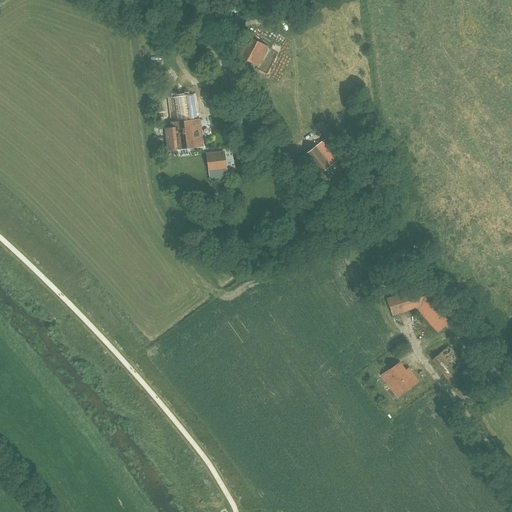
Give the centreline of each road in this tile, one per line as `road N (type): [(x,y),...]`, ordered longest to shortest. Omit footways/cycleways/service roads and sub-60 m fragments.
road 1 (track): [(461,409),(219,59)]
road 2 (track): [(511,374),(461,409),(511,470)]
